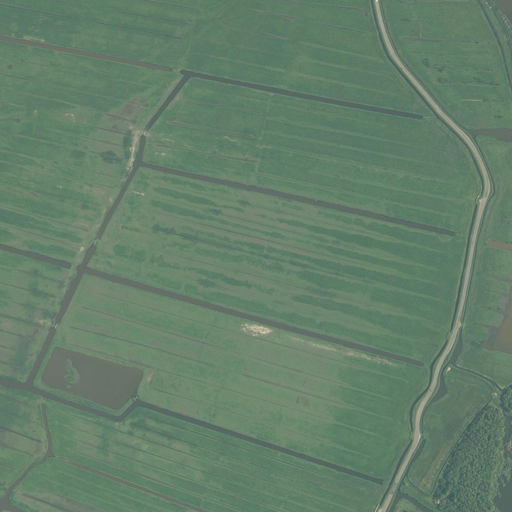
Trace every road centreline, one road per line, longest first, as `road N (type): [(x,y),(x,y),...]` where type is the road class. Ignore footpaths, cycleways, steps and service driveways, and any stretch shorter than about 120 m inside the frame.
road 1 (unclassified): [(382,511),(457,325),(486,182),(465,136),(392,53),(376,0)]
road 2 (track): [(134,130),(483,200)]
